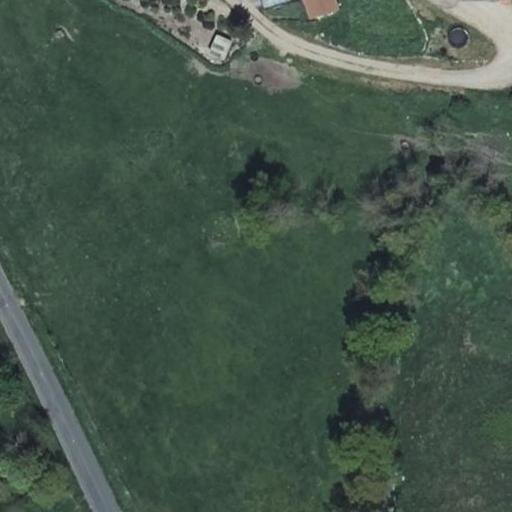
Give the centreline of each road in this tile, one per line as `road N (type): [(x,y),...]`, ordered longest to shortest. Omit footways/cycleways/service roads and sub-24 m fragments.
road 1 (unknown): [(248,0),(317,44),(365,57),(511,51)]
road 2 (secondary): [(0,287),(113,511)]
